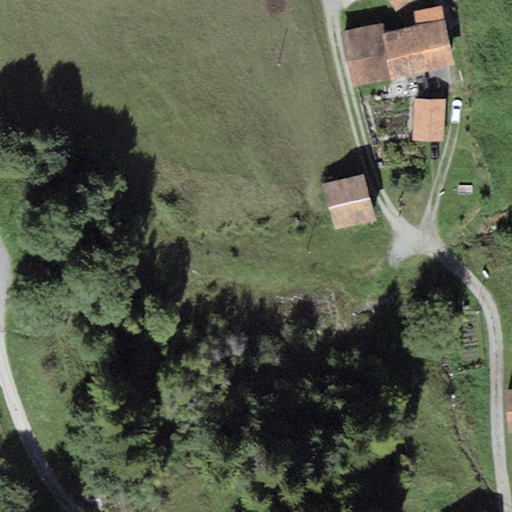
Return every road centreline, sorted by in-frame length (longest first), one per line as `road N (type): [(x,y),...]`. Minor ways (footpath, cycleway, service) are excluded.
road 1 (residential): [(509,511),(496,442),(494,319),(474,283),(393,218),(375,188),(328,0)]
road 2 (track): [(422,241),(456,112),(459,67),(447,9)]
road 3 (residential): [(0,353),(39,465),(74,511)]
